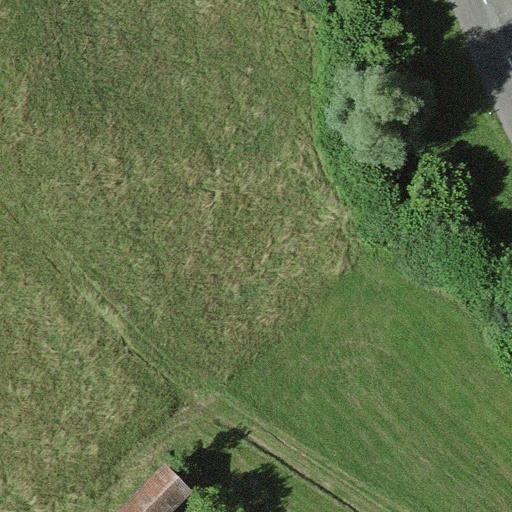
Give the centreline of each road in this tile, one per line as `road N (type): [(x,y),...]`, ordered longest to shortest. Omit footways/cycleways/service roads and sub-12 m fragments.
road 1 (track): [(0,207),(119,336),(214,410),(86,491)]
road 2 (track): [(214,410),(374,511)]
